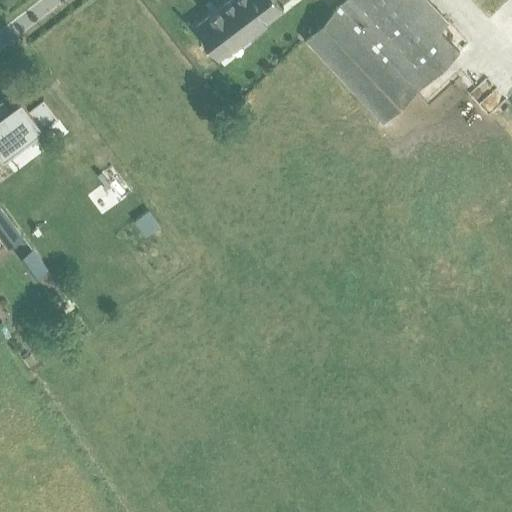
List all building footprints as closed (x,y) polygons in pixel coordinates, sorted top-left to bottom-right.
[(277,0),(227,0),(193,26),(218,58),(284,9),(277,0)] [(430,0),(343,0),(305,38),(383,122),(460,49),(440,29),(450,20),(430,0)] [(511,32),(511,0),(479,0),(511,33),(511,32)] [(17,116),(9,106),(3,97),(0,99),(0,154),(2,157),(58,115),(43,96),(28,107),(17,116)] [(17,116),(28,107),(21,97),(9,106),(17,116)] [(113,161),(99,172),(111,187),(125,176),(113,161)] [(0,205),(0,237),(8,247),(23,236),(0,205)] [(33,249),(21,258),(37,278),(49,268),(33,249)]
